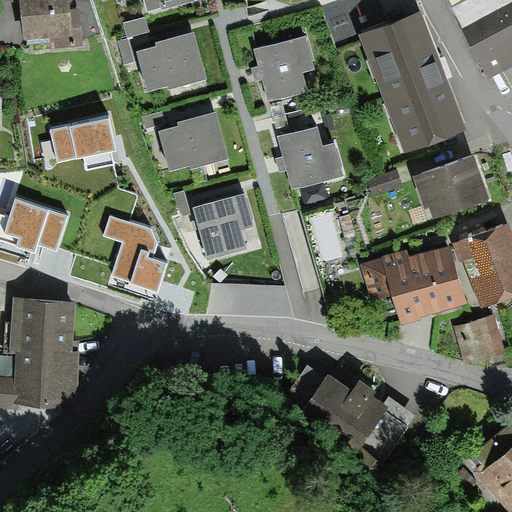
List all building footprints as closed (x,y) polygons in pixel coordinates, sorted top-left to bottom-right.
[(70,0),(20,0),(24,41),(50,39),(50,49),(84,47),(81,8),(71,9),(70,0)] [(195,0),(145,0),(148,10),(162,7),(162,9),(195,0)] [(511,0),(448,0),(489,79),(492,78),(511,66),(511,0)] [(384,96),(443,73),(421,11),(360,35),(384,96)] [(144,17),(124,23),(129,38),(148,32),(144,17)] [(207,80),(195,33),(155,43),(156,46),(137,52),(147,92),(166,87),(167,91),(207,80)] [(307,36),(255,49),(269,102),(308,92),(303,72),(315,69),(307,36)] [(127,39),(119,42),(125,65),(134,62),(127,39)] [(466,128),(443,73),(384,96),(405,152),(466,128)] [(230,159),(216,110),(177,121),(178,125),(157,131),(169,173),(188,167),(189,171),(230,159)] [(161,112),(143,117),(146,127),(164,122),(161,112)] [(108,115),(51,127),(58,158),(86,152),(88,164),(112,158),(109,148),(115,147),(108,115)] [(318,126),(278,137),(292,189),(301,187),(306,205),(329,199),(325,182),(344,176),(335,143),(324,146),(318,126)] [(473,153),(413,177),(425,208),(429,207),(433,218),(490,196),(473,153)] [(396,169),(367,179),(373,195),(401,185),(396,169)] [(184,191),(174,193),(178,206),(183,215),(190,213),(184,191)] [(194,207),(207,260),(248,249),(243,228),(254,225),(246,194),(194,207)] [(68,216),(16,199),(10,217),(0,214),(0,241),(35,252),(37,243),(57,250),(68,216)] [(150,228),(110,215),(104,235),(123,241),(112,276),(157,290),(166,264),(152,259),(157,244),(150,228)] [(511,226),(510,222),(453,243),(460,261),(464,261),(482,308),(511,296),(511,226)] [(362,266),(373,303),(394,297),(402,324),(421,318),(421,315),(464,302),(447,248),(408,260),(406,253),(362,266)] [(76,304),(16,299),(12,352),(19,352),(17,380),(0,378),(0,406),(17,408),(19,402),(77,406),(81,350),(73,350),(76,304)] [(494,314),(453,327),(464,363),(505,350),(494,314)] [(308,403),(327,377),(308,366),(291,391),(308,403)] [(351,389),(329,374),(327,377),(308,403),(298,418),(354,458),(362,448),(383,462),(416,416),(388,397),(384,404),(373,396),(376,391),(358,378),(351,389)] [(477,468),(473,471),(508,511),(511,511),(511,423),(470,460),(477,468)]
